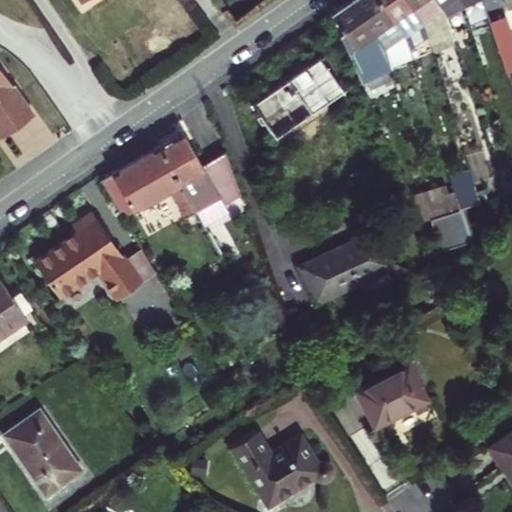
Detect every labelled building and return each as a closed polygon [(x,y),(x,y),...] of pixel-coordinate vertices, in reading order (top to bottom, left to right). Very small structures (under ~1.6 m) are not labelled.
[(385,48),(404,35),(378,0),(351,0),(350,1),(385,48)] [(423,22),(406,0),(378,0),(404,35),(409,48),(427,35),(423,22)] [(433,0),(406,0),(423,22),(440,10),(433,0)] [(433,0),(440,10),(447,19),(467,10),(465,4),(461,0),(433,0)] [(389,62),(385,48),(350,1),(331,14),(355,47),(348,51),(369,77),(389,62)] [(511,72),(511,34),(506,16),(490,22),(507,74),(511,72)] [(438,40),(430,44),(433,53),(441,50),(438,40)] [(454,51),(444,54),(448,64),(457,61),(454,51)] [(323,54),(250,105),(274,139),(347,88),(323,54)] [(0,112),(10,126),(30,111),(0,67),(0,112)] [(0,119),(6,128),(10,126),(0,112),(0,119)] [(184,136),(159,149),(195,214),(204,228),(228,214),(224,206),(240,197),(224,152),(201,166),(184,136)] [(159,149),(101,182),(123,220),(169,192),(186,220),(195,214),(159,149)] [(454,193),(460,210),(480,203),(475,186),(454,193)] [(436,217),(427,187),(414,192),(427,220),(430,219),(436,217)] [(430,219),(442,252),(470,243),(460,210),(436,217),(430,219)] [(76,231),(34,261),(61,299),(98,273),(118,300),(141,282),(124,259),(91,212),(72,226),(76,231)] [(219,226),(206,234),(221,259),(231,253),(233,252),(219,226)] [(378,230),(298,267),(315,303),(395,266),(378,230)] [(139,248),(124,259),(141,282),(154,273),(139,248)] [(231,253),(221,259),(226,266),(236,259),(231,253)] [(0,281),(0,338),(27,319),(0,281)] [(409,363),(356,391),(374,427),(428,400),(409,363)] [(40,410),(3,435),(45,496),(83,472),(40,410)] [(511,433),(490,448),(502,467),(511,481),(511,433)] [(259,434),(232,450),(269,507),(316,477),(318,480),(321,482),(325,482),(328,480),(331,478),(332,474),(332,471),(331,468),(328,465),(325,464),(321,464),(319,465),(300,435),(270,452),(259,434)]
